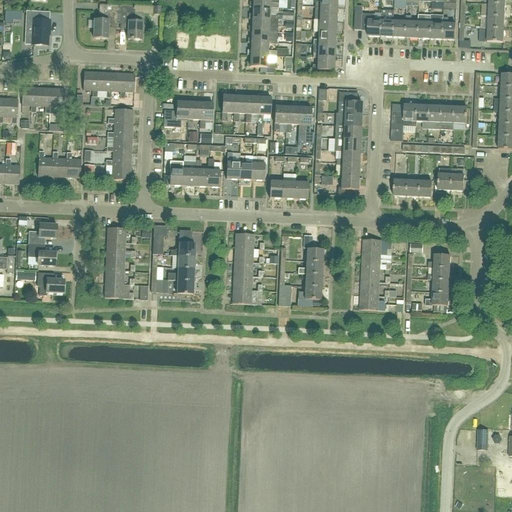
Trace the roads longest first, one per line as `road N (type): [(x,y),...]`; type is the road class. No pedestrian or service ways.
road 1 (track): [(505,355),(0,332)]
road 2 (residential): [(142,212),(373,222)]
road 3 (residential): [(374,87),(150,75)]
road 4 (residential): [(506,343),(500,385),(448,434),(443,511)]
road 5 (residential): [(0,206),(142,212)]
road 6 (residential): [(492,68),(375,63),(374,87)]
road 7 (residential): [(142,212),(150,75)]
road 8 (residential): [(373,222),(374,87)]
road 9 (residential): [(477,227),(477,308),(506,343)]
